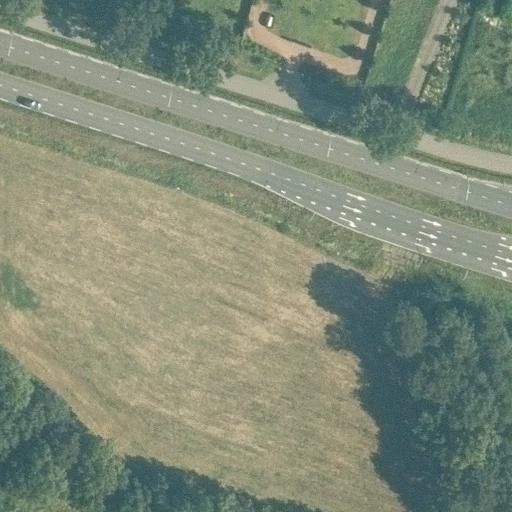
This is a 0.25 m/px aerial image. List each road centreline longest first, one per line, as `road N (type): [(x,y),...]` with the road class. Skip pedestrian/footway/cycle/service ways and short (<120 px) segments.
road 1 (secondary): [(0,86),(511,257)]
road 2 (secondary): [(511,204),(0,44)]
road 3 (unclassified): [(511,163),(0,7)]
road 4 (unknown): [(397,168),(462,0)]
